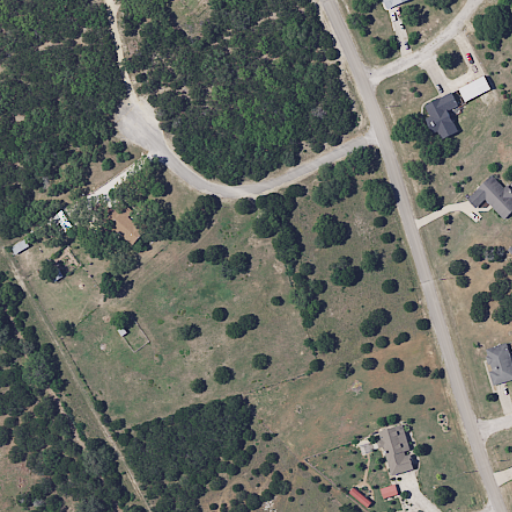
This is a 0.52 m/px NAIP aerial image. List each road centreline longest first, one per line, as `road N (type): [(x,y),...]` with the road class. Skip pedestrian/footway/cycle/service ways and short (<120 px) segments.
road 1 (residential): [(502,511),(378,119),(326,0)]
road 2 (residential): [(148,128),(205,178),(237,187),(271,183),(382,132)]
road 3 (residential): [(357,70),(417,57),(476,0)]
